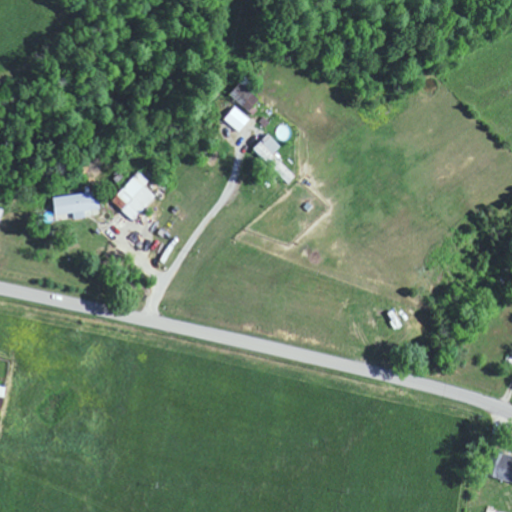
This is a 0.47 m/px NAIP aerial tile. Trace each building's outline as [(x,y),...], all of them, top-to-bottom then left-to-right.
[(251,119),(235,106),(225,119),(240,132),(251,119)] [(282,146),(269,133),(254,149),(267,162),(282,146)] [(269,163),(289,184),(296,176),(277,156),(269,163)] [(156,196),(145,185),(149,181),(139,171),(112,200),(133,220),(156,196)] [(55,215),(74,213),(74,218),(86,217),(85,210),(100,209),(98,191),(53,196),(55,215)] [(511,481),(511,453),(491,450),(486,476),(511,481)]
